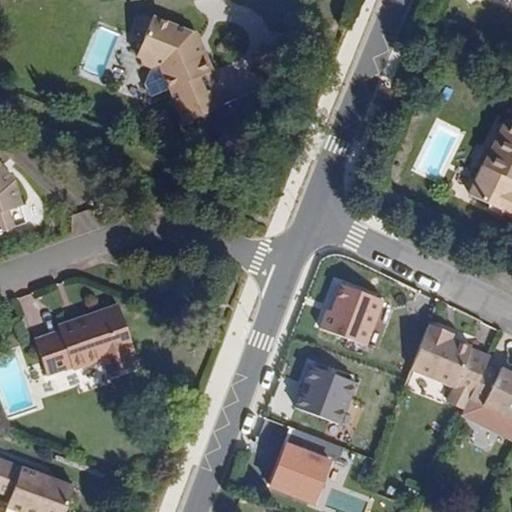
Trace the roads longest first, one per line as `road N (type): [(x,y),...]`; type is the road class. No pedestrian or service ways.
road 1 (track): [(309,221),(0,102)]
road 2 (residential): [(290,267),(157,224),(0,288)]
road 3 (tertiary): [(191,511),(290,267)]
road 4 (tertiary): [(309,221),(394,0)]
road 5 (residential): [(511,321),(309,221)]
road 6 (unknown): [(437,283),(362,456)]
